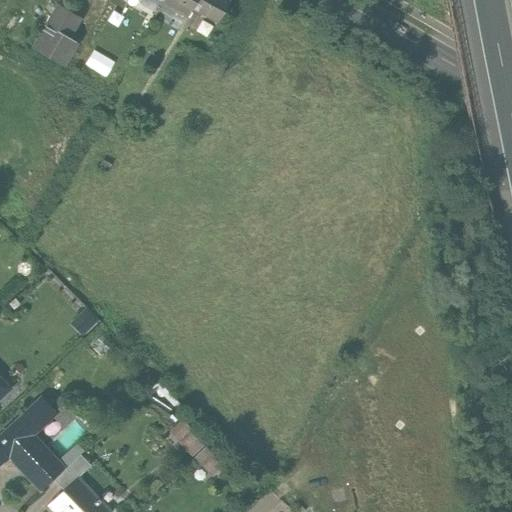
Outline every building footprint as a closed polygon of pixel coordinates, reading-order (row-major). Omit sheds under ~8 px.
[(186,15),(191,6),(194,0),(160,0),(160,1),(186,15)] [(227,0),(194,0),(191,6),(216,20),(227,0)] [(56,6),(44,26),(66,39),(78,18),(56,6)] [(86,10),(80,22),(93,28),(98,17),(86,10)] [(74,43),(66,39),(44,26),(32,48),(61,65),(74,43)] [(102,160),(98,167),(106,171),(110,164),(102,160)] [(71,323),(82,334),(96,320),(85,309),(71,323)] [(0,397),(9,389),(0,379),(0,397)] [(39,491),(63,469),(56,462),(30,434),(51,415),(54,412),(40,397),(0,434),(0,457),(4,462),(8,457),(39,491)] [(54,412),(51,415),(63,428),(76,417),(63,403),(54,412)] [(170,433),(192,456),(205,444),(183,421),(170,433)] [(325,425),(313,429),(318,443),(329,439),(325,425)] [(56,462),(63,469),(83,450),(76,443),(56,462)] [(224,467),(206,449),(195,459),(212,478),(224,467)] [(51,507),(55,511),(103,511),(77,483),(51,507)]
